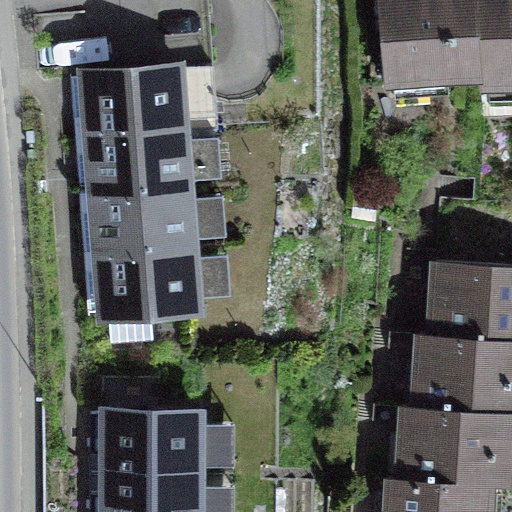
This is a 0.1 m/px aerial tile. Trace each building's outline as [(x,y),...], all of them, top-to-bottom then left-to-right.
[(207,0),(161,0),(165,49),(210,47),(207,0)] [(474,0),(380,0),(387,81),(481,74),(474,0)] [(511,0),(474,0),(481,74),(482,85),(511,82),(511,0)] [(106,71),(70,74),(73,115),(90,114),(92,133),(181,126),(176,66),(106,71)] [(511,82),(482,85),(461,83),(454,175),(511,178),(511,82)] [(193,108),(195,181),(219,181),(218,108),(193,108)] [(181,126),(92,133),(93,152),(78,153),(81,193),(96,192),(186,185),(181,126)] [(186,185),(96,192),(97,209),(81,210),(84,252),(100,251),(190,244),(186,185)] [(511,199),(439,195),(435,260),(511,264),(511,199)] [(190,244),(100,251),(101,269),(85,270),(88,310),(110,308),(112,339),(152,336),(150,306),(195,303),(190,244)] [(511,264),(435,260),(431,332),(511,337),(511,264)] [(511,385),(511,337),(431,332),(418,331),(414,404),(504,409),(506,385),(511,385)] [(511,409),(504,409),(414,404),(403,403),(399,477),(488,483),(490,457),(511,458),(511,409)] [(197,410),(92,410),(92,454),(107,454),(107,472),(197,472),(197,410)] [(197,511),(197,472),(107,472),(107,491),(92,491),(91,511),(197,511)] [(490,511),(493,483),(488,483),(399,477),(386,476),(384,511),(490,511)]
